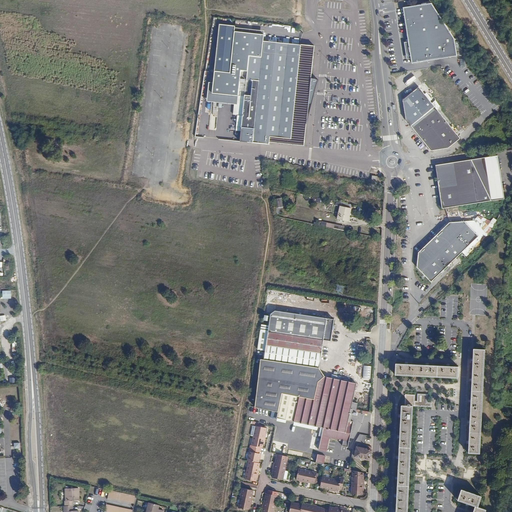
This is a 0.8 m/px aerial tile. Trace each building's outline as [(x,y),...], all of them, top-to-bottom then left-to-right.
[(404,9),(410,65),(458,57),(455,41),(431,5),(404,9)] [(236,28),(222,25),(216,72),(231,73),(236,32),(236,28)] [(262,58),(264,42),(265,36),(236,32),(231,73),(216,72),(214,83),(210,82),(209,101),(234,105),(238,105),(239,97),(241,86),(246,86),(247,80),(241,80),(243,71),(248,72),(250,56),(262,58)] [(276,144),(304,147),(314,47),(264,42),(262,58),(250,56),(248,72),(243,71),(241,80),(247,80),(246,86),(241,86),(239,97),(244,98),(243,128),(252,130),(251,143),(276,146),(276,144)] [(460,139),(418,88),(403,101),(405,121),(430,151),(448,149),(460,139)] [(238,105),(234,105),(234,115),(238,116),(237,131),(242,132),(242,141),(251,143),(252,130),(243,128),(244,98),(239,97),(238,105)] [(497,156),(434,166),(440,209),(504,199),(497,156)] [(355,183),(344,181),(341,194),(353,197),(354,190),(355,183)] [(277,214),(280,213),(279,208),(284,207),(282,198),(274,200),(277,214)] [(350,209),(339,207),(335,220),(347,223),(349,216),(350,209)] [(420,269),(433,282),(481,236),(468,223),(451,224),(421,254),(420,269)] [(349,421),(351,411),(356,412),(358,403),(353,402),(357,384),(350,382),(350,379),(332,375),(332,378),(326,377),(319,367),(321,342),(328,342),(330,330),(331,329),(332,326),(330,325),(331,319),(272,311),(268,314),(267,325),(259,325),(256,350),(263,351),(262,360),(259,359),(253,407),(276,413),(275,419),(292,422),(291,426),(314,432),(315,427),(322,428),(314,462),(323,464),(329,437),(349,441),(354,422),(349,421)] [(479,457),(483,353),(472,352),(467,456),(479,457)] [(458,368),(395,365),(395,377),(457,379),(458,368)] [(407,511),(413,407),(402,406),(395,511),(407,511)] [(254,426),(251,436),(262,438),(264,428),(254,426)] [(360,435),(355,443),(357,443),(354,457),(369,461),(371,452),(372,447),(364,445),(366,436),(360,435)] [(262,438),(251,436),(249,448),(259,450),(262,438)] [(248,453),(246,460),(257,462),(257,460),(259,460),(260,455),(248,453)] [(286,456),(276,454),(273,468),(283,470),(286,456)] [(245,469),(255,471),(257,462),(246,460),(245,469)] [(286,471),(273,468),(271,477),(281,479),(281,478),(284,478),(286,471)] [(304,480),(306,470),(296,468),(294,478),(304,480)] [(316,472),(306,470),(304,480),(314,482),(316,472)] [(351,485),(362,486),(363,481),(363,476),(352,475),(351,485)] [(328,488),(330,478),(321,476),(319,486),(328,488)] [(340,489),(342,483),(339,482),(339,480),(330,478),(328,488),(337,490),(337,489),(340,489)] [(362,486),(351,485),(351,494),(361,495),(362,490),(362,486)] [(64,501),(64,506),(70,506),(71,506),(71,501),(79,501),(78,488),(65,489),(65,501),(64,501)] [(134,496),(108,490),(107,497),(133,503),(134,496)] [(473,511),(485,511),(486,511),(478,508),(481,498),(461,491),(457,501),(475,507),(473,511)] [(249,499),(238,496),(236,507),(247,509),(249,499)] [(264,496),(263,502),(273,504),(274,498),(264,496)] [(298,511),(301,503),(290,501),(288,511),(291,511),(298,511)] [(271,511),(273,504),(263,502),(260,511),(271,511)] [(308,511),(310,504),(301,502),(301,503),(298,511),(308,511)] [(158,505),(147,503),(144,511),(161,511),(162,510),(157,509),(158,505)]
